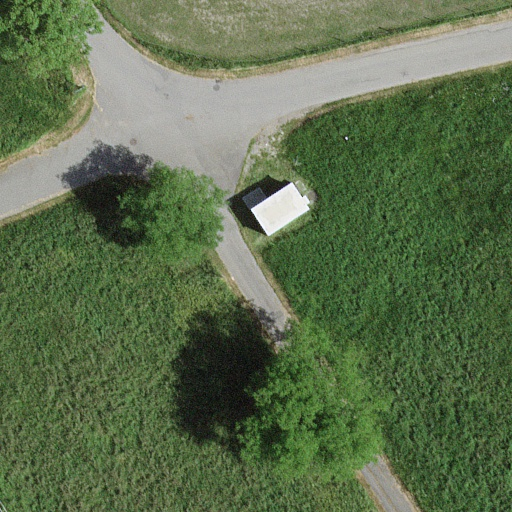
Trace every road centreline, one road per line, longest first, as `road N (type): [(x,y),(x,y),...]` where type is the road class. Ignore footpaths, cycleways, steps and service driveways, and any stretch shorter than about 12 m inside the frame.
road 1 (unclassified): [(403,511),(155,129)]
road 2 (unclassified): [(155,129),(511,41)]
road 3 (unclassified): [(155,129),(0,196)]
road 4 (unclassified): [(76,0),(155,129)]
